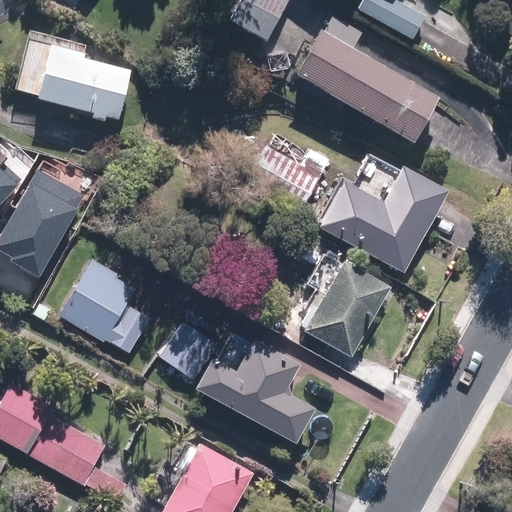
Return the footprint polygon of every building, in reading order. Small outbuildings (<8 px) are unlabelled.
[(238,0),(227,21),(263,40),(284,0),(238,0)] [(389,0),(359,0),(354,9),(407,39),(419,17),(389,0)] [(463,43),(435,27),(424,45),(452,62),(463,43)] [(314,32),(289,75),(404,142),(429,99),(314,32)] [(44,50),(31,98),(111,119),(124,71),(44,50)] [(315,176),(262,147),(243,181),(296,210),(315,176)] [(343,182),(320,227),(405,270),(447,189),(401,165),(382,201),(343,182)] [(0,171),(0,203),(16,185),(0,171)] [(36,172),(0,239),(0,249),(14,256),(11,261),(40,277),(83,197),(36,172)] [(86,259),(55,315),(123,353),(143,318),(120,305),(129,289),(110,279),(113,274),(86,259)] [(336,262),(300,330),(346,354),(382,287),(336,262)] [(210,343),(178,323),(157,356),(188,377),(210,343)] [(204,359),(188,388),(286,442),(304,409),(274,393),(290,364),(246,340),(228,373),(204,359)] [(4,385),(0,392),(0,441),(111,501),(121,483),(89,466),(101,444),(44,413),(46,408),(4,385)] [(226,511),(248,475),(194,445),(157,511),(226,511)]
